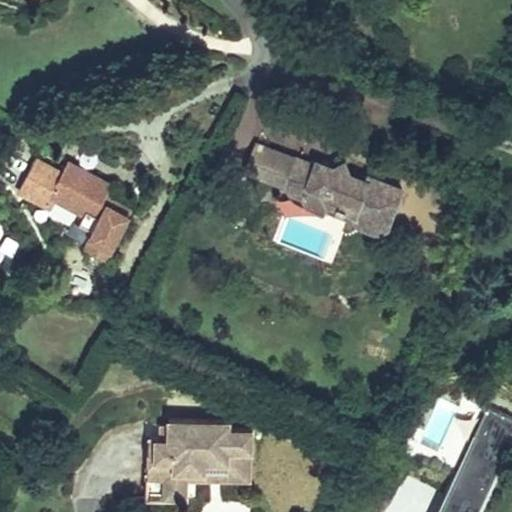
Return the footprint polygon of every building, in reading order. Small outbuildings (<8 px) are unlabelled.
[(278,140),(302,149),(307,135),(284,126),(278,140)] [(65,161),(41,150),(35,162),(23,188),(56,204),(71,211),(65,224),(50,217),(43,233),(84,252),(104,209),(78,196),(84,184),(86,179),(69,171),(65,161)] [(23,188),(35,162),(11,151),(0,172),(0,186),(19,196),(23,188)] [(302,155),(297,173),(291,201),(292,206),(295,211),(306,206),(326,213),(353,221),(375,228),(389,226),(405,185),(350,166),(345,156),(332,160),(310,158),(302,155)] [(297,173),(257,163),(250,190),(291,201),(297,173)] [(78,196),(104,209),(110,197),(84,184),(78,196)] [(56,204),(50,217),(65,224),(71,211),(56,204)] [(483,511),(511,443),(511,414),(488,405),(442,511),(483,511)] [(164,486),(163,496),(187,497),(188,492),(188,481),(208,482),(209,473),(231,475),(230,483),(254,485),(257,442),(232,440),(233,430),(173,426),(172,447),(150,445),(147,485),(164,486)] [(208,482),(188,481),(188,492),(254,496),(254,485),(230,483),(231,475),(209,473),(208,482)] [(187,497),(163,496),(162,508),(186,510),(187,497)]
